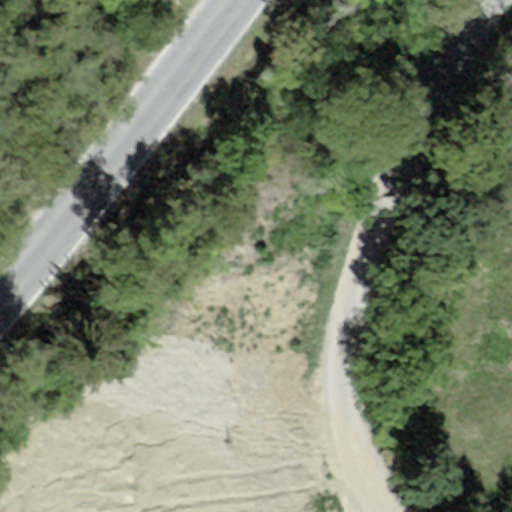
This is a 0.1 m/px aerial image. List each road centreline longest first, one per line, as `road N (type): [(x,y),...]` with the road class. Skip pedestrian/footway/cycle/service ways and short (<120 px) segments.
road 1 (unclassified): [(478,0),(372,219),(335,368),(358,473),(385,511)]
road 2 (tertiary): [(0,298),(238,0)]
road 3 (track): [(0,70),(110,0)]
